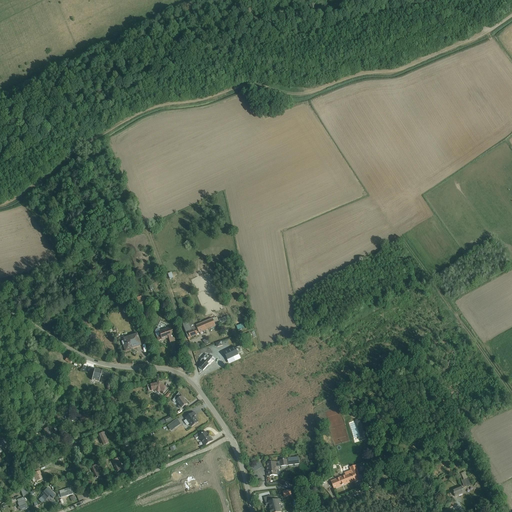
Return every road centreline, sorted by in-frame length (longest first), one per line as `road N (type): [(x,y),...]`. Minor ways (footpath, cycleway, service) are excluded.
road 1 (unclassified): [(229,437),(179,374),(85,357)]
road 2 (track): [(192,384),(196,373),(145,226)]
road 3 (residential): [(229,437),(88,500)]
road 4 (track): [(435,284),(511,395)]
